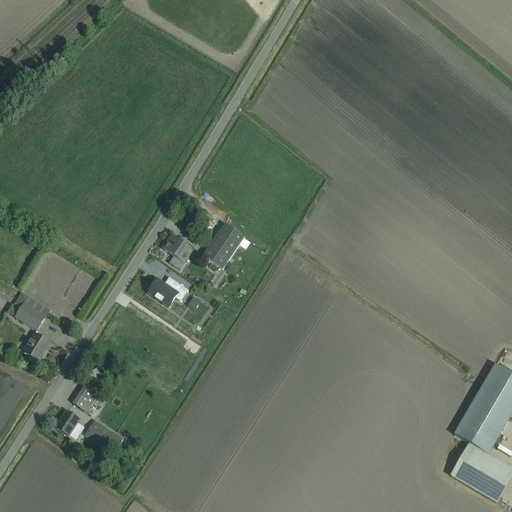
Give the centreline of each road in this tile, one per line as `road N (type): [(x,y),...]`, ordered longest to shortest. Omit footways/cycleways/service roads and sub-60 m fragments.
road 1 (unclassified): [(0,473),(298,0)]
road 2 (unknown): [(92,0),(0,86)]
